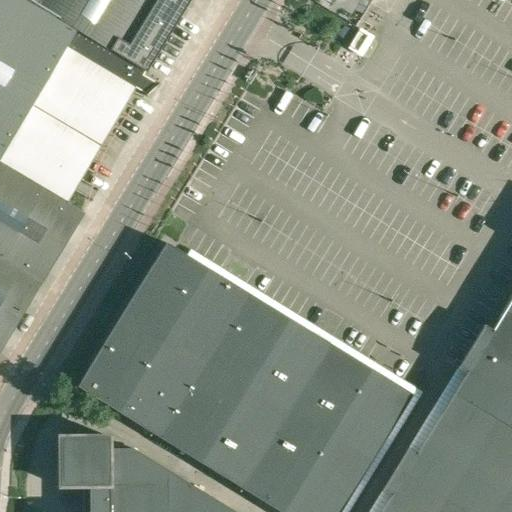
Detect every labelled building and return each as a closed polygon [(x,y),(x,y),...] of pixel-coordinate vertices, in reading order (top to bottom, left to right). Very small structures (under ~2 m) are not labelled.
[(0,0),(0,162),(67,202),(145,70),(30,0),(0,0)] [(30,0),(145,70),(147,71),(191,0),(30,0)] [(361,26),(351,48),(370,57),(380,35),(361,26)] [(338,36),(342,39),(345,40),(351,31),(348,29),(344,27),(338,36)] [(0,346),(84,212),(67,202),(0,162),(0,346)] [(159,436),(248,292),(166,241),(77,386),(159,436)] [(330,343),(248,292),(159,436),(241,487),(330,343)] [(511,296),(503,311),(511,316),(511,296)] [(465,372),(453,393),(511,429),(511,316),(503,311),(492,329),(484,324),(457,367),(465,372)] [(339,511),(413,393),(330,343),(241,487),(281,511),(339,511)] [(511,511),(511,429),(453,393),(417,451),(409,447),(382,490),(390,495),(379,511),(511,511)] [(237,511),(132,447),(109,447),(109,435),(59,436),(60,485),(83,485),(82,511),(237,511)]
